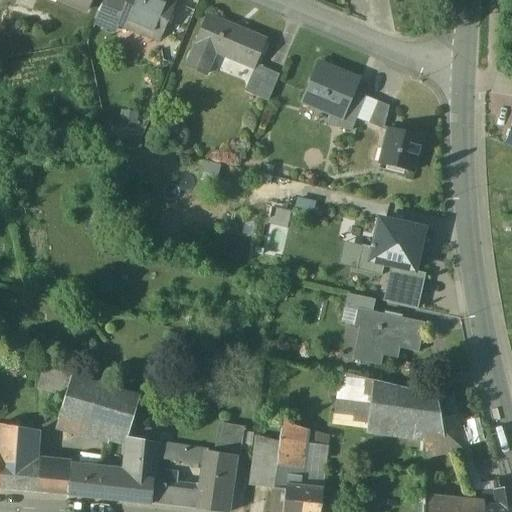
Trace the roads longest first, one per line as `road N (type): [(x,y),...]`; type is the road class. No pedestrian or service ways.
road 1 (tertiary): [(465,68),(464,211),(477,326),(511,453)]
road 2 (residential): [(286,0),(465,68)]
